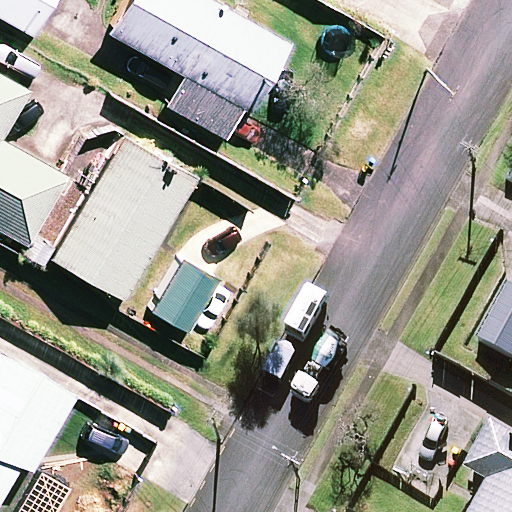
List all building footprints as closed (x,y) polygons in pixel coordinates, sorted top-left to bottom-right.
[(46,0),(0,0),(0,13),(28,30),(46,0)] [(289,46),(213,0),(119,0),(104,25),(183,73),(167,99),(223,133),(239,107),(249,113),(289,46)] [(92,130),(0,74),(0,229),(23,244),(92,130)] [(195,171),(121,126),(46,250),(120,295),(195,171)] [(511,363),(511,295),(503,291),(473,344),(511,365),(511,363)] [(0,496),(69,383),(0,341),(0,496)] [(511,511),(511,435),(484,419),(455,469),(480,484),(463,511),(511,511)]
